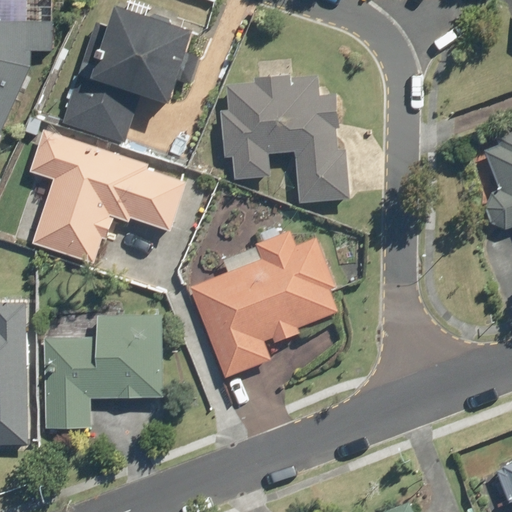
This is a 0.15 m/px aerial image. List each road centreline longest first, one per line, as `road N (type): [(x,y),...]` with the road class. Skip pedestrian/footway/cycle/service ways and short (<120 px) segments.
road 1 (residential): [(305,0),(349,16),(393,50),(401,85),(402,405)]
road 2 (residential): [(402,405),(126,511)]
